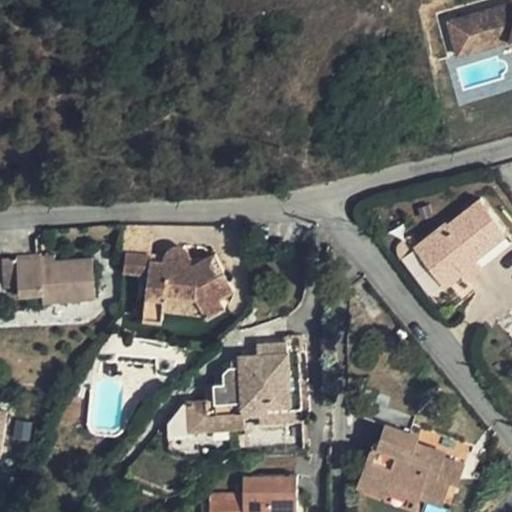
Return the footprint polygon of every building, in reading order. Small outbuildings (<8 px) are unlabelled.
[(511,5),(454,23),(465,58),(511,42),(511,5)] [(461,267),(507,231),(481,197),(449,222),(447,220),(419,242),(416,245),(446,284),(461,272),(463,270),(461,267)] [(123,252),(127,252),(151,254),(153,225),(125,224),(123,252)] [(511,241),(511,237),(507,231),(461,267),(463,270),(461,272),(466,278),(511,241)] [(402,256),(416,245),(419,242),(414,237),(410,237),(408,237),(400,243),(399,247),(399,253),(402,256)] [(94,258),(56,261),(43,261),(43,256),(42,253),(40,253),(39,238),(0,241),(0,256),(3,256),(6,286),(20,285),(20,294),(43,292),(44,301),(96,297),(94,258)] [(196,296),(205,312),(207,316),(227,306),(221,295),(235,288),(217,253),(194,265),(190,264),(190,259),(189,254),(187,251),(183,248),(181,247),(179,247),(177,247),(175,247),(172,248),(171,250),(168,253),(166,261),(152,260),(153,254),(151,254),(127,252),(125,270),(149,273),(143,317),(164,319),(165,308),(166,293),(196,296)] [(412,251),(401,259),(427,293),(438,285),(412,251)] [(165,308),(205,312),(196,296),(166,293),(165,308)] [(215,327),(204,330),(207,338),(218,335),(215,327)] [(298,341),(274,343),(275,353),(258,354),(247,355),(249,370),(243,370),(242,364),(231,365),(225,370),(225,381),(215,382),(216,399),(190,401),(192,429),(246,425),(246,410),(260,410),(260,420),(303,417),(298,341)] [(258,344),(258,354),(275,353),(274,343),(258,344)] [(390,477),(445,496),(451,480),(458,483),(465,465),(444,457),(445,453),(429,447),(428,449),(416,444),(420,434),(411,431),(416,416),(388,406),(391,397),(363,387),(354,413),(386,423),(378,444),(374,443),(361,478),(387,487),(390,477)] [(0,458),(8,411),(0,409),(0,458)] [(298,511),(297,476),(244,476),(244,501),(211,502),(210,511),(298,511)] [(390,477),(387,487),(442,505),(445,496),(390,477)] [(387,487),(361,478),(358,487),(384,496),(387,487)]
